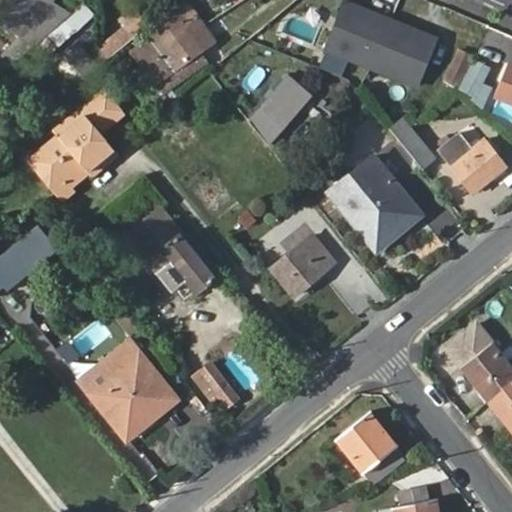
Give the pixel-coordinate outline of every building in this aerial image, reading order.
[(49,0),(5,0),(0,9),(0,21),(36,43),(47,33),(64,18),(68,15),(48,2),(49,0)] [(360,65),(402,28),(342,4),(323,50),(360,65)] [(186,5),(128,50),(155,85),(201,50),(185,29),(197,19),(186,5)] [(64,18),(47,33),(56,44),(74,29),(64,18)] [(214,41),(197,19),(185,29),(201,50),(214,41)] [(109,59),(130,36),(119,26),(98,49),(109,59)] [(434,40),(402,28),(360,65),(415,87),(434,40)] [(20,34),(0,53),(0,74),(36,43),(20,34)] [(63,56),(83,79),(99,66),(80,43),(63,56)] [(473,56),(458,49),(443,79),(458,86),(473,56)] [(210,61),(201,50),(155,85),(164,96),(210,61)] [(475,94),(487,67),(472,59),(459,87),(475,94)] [(493,94),(511,101),(511,66),(505,64),(493,94)] [(287,77),(259,105),(281,126),(310,97),(287,77)] [(62,133),(57,137),(28,161),(49,186),(61,176),(68,186),(86,171),(99,161),(103,165),(118,153),(100,131),(124,112),(105,90),(58,127),(62,133)] [(281,126),(259,105),(245,119),(265,143),(281,126)] [(434,159),(402,119),(390,129),(422,169),(434,159)] [(53,131),(57,137),(62,133),(58,127),(53,131)] [(437,149),(451,166),(473,193),(507,166),(484,139),(473,149),(459,132),(437,149)] [(90,175),(103,165),(99,161),(86,171),(90,175)] [(348,174),(327,190),(374,249),(390,236),(385,229),(412,208),(382,168),(358,187),(348,174)] [(72,190),(68,186),(61,176),(49,186),(60,200),(72,190)] [(417,215),(412,208),(385,229),(390,236),(417,215)] [(39,227),(20,242),(39,266),(59,250),(39,227)] [(169,231),(163,236),(169,243),(175,238),(169,231)] [(162,251),(158,254),(152,258),(161,270),(157,272),(171,291),(175,287),(185,280),(194,290),(196,293),(217,276),(182,233),(175,238),(169,243),(163,236),(156,242),(162,251)] [(311,234),(270,267),(293,296),(334,262),(311,234)] [(20,242),(0,258),(0,283),(7,292),(39,266),(20,242)] [(151,246),(158,254),(162,251),(156,242),(151,246)] [(184,298),(194,290),(185,280),(175,287),(184,298)] [(511,369),(475,323),(446,347),(460,366),(489,400),(511,380),(511,369)] [(177,400),(130,340),(108,359),(118,372),(91,393),(124,435),(157,408),(161,412),(177,400)] [(118,372),(108,359),(80,380),(91,393),(118,372)] [(219,411),(239,396),(212,362),(193,376),(219,411)] [(511,380),(489,400),(511,429),(511,380)] [(157,408),(124,435),(127,439),(161,412),(157,408)] [(336,438),(373,484),(405,459),(395,448),(397,447),(368,412),(336,438)] [(398,511),(439,511),(437,498),(425,500),(421,484),(395,489),(398,511)]
